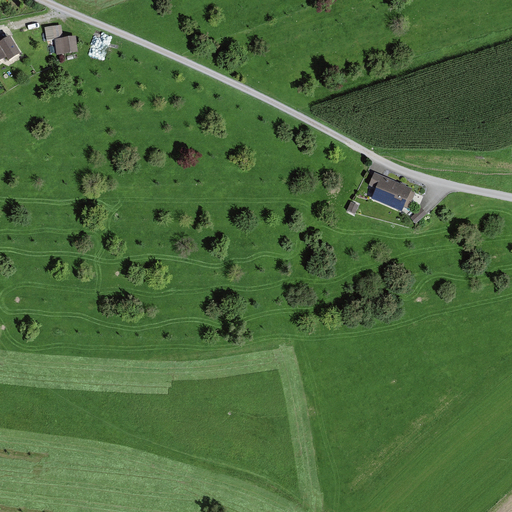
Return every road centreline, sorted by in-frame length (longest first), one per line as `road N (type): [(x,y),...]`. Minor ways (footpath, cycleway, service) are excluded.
road 1 (track): [(42,0),(412,174),(511,197)]
road 2 (track): [(0,367),(41,409),(84,433),(263,486),(303,511)]
